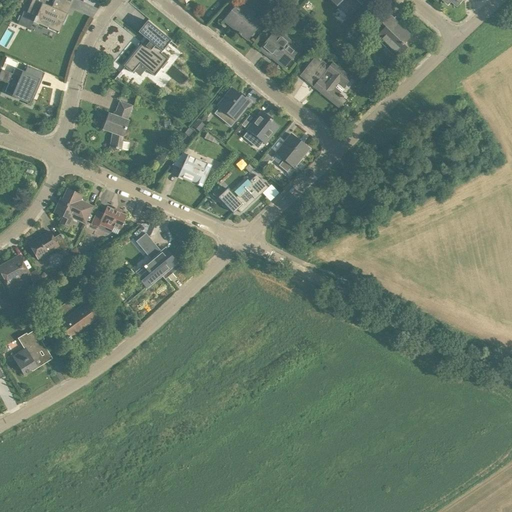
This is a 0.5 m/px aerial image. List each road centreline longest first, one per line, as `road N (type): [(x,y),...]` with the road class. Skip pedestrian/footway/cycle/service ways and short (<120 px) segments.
road 1 (residential): [(0,425),(108,360),(241,241)]
road 2 (unclassified): [(511,375),(431,343),(241,241)]
road 3 (residential): [(338,148),(159,0)]
road 4 (residential): [(241,241),(57,158)]
road 5 (residential): [(57,158),(83,53),(118,0)]
road 6 (residential): [(338,148),(454,39)]
road 7 (residential): [(241,241),(338,148)]
